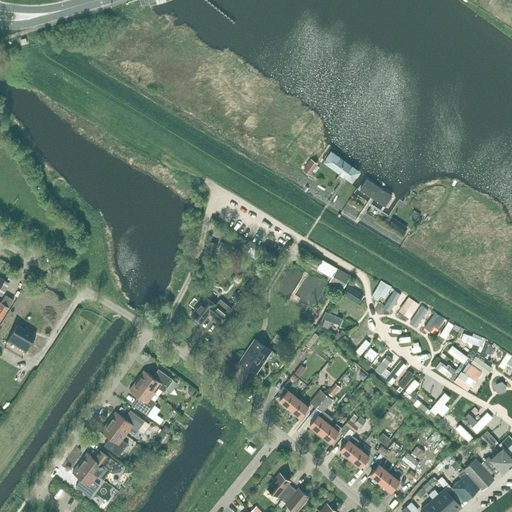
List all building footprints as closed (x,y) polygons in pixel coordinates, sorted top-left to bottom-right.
[(353,183),(362,172),(330,149),(322,161),(331,168),(353,183)] [(310,175),(318,164),(312,159),(303,170),(310,175)] [(367,176),(357,190),(385,209),(388,209),(395,198),(394,194),(367,176)] [(393,219),(389,226),(402,235),(406,228),(393,219)] [(217,243),(209,242),(206,254),(214,256),(217,243)] [(337,268),(337,269),(329,281),(342,289),(350,276),(337,268)] [(239,282),(241,279),(241,277),(238,275),(236,275),(233,278),(234,280),(236,283),(239,282)] [(0,287),(5,280),(0,277),(0,321),(13,300),(5,295),(1,302),(0,301),(0,287)] [(374,304),(385,310),(393,295),(383,289),(374,304)] [(191,315),(202,324),(210,314),(221,323),(228,314),(227,314),(232,309),(221,300),(216,305),(206,297),(191,315)] [(394,318),(402,301),(395,297),(386,315),(394,318)] [(408,325),(411,320),(415,323),(422,313),(410,305),(400,319),(408,325)] [(347,307),(340,313),(352,326),(359,319),(347,307)] [(421,317),(416,331),(426,335),(431,321),(421,317)] [(435,343),(446,328),(436,321),(425,335),(435,343)] [(24,354),(25,354),(35,336),(17,325),(6,343),(24,354)] [(461,344),(465,338),(450,328),(443,339),(455,346),(457,342),(461,344)] [(315,333),(306,344),(310,347),(319,336),(315,333)] [(271,350),(260,343),(255,339),(239,362),(256,373),(271,350)] [(317,357),(324,346),(316,340),(308,352),(317,357)] [(372,360),(368,358),(372,351),(362,344),(353,359),(367,368),(372,360)] [(449,361),(466,372),(470,365),(453,354),(449,361)] [(383,384),(401,367),(390,355),(372,371),(383,384)] [(477,364),(473,371),(490,383),(495,377),(477,364)] [(299,376),(306,368),(301,365),(294,373),(299,376)] [(158,388),(160,390),(164,392),(173,380),(158,369),(153,377),(144,370),(137,380),(154,393),(158,388)] [(387,386),(394,391),(408,374),(401,369),(387,386)] [(302,386),(308,377),(302,373),(296,381),(302,386)] [(402,400),(415,384),(410,379),(397,395),(402,400)] [(151,399),(154,393),(137,380),(129,390),(138,397),(132,404),(147,415),(156,403),(151,399)] [(335,383),(328,393),(332,396),(340,387),(335,383)] [(425,420),(428,416),(414,403),(417,399),(415,398),(421,392),(416,387),(403,400),(425,420)] [(315,407),(326,394),(320,389),(310,402),(315,407)] [(290,409),(298,399),(287,390),(279,400),(290,409)] [(320,434),(328,422),(332,417),(324,411),(333,400),(326,394),(315,407),(321,412),(309,425),(320,434)] [(308,403),(306,405),(298,399),(290,409),(300,417),(310,405),(308,403)] [(501,404),(508,408),(511,402),(504,399),(501,404)] [(443,400),(432,420),(440,424),(451,404),(443,400)] [(108,421),(126,435),(130,429),(135,433),(145,421),(130,410),(124,418),(115,411),(108,421)] [(471,426),(477,432),(493,417),(487,411),(471,426)] [(398,412),(390,419),(398,426),(405,419),(398,412)] [(157,429),(163,417),(155,414),(150,425),(157,429)] [(350,428),(357,420),(352,416),(345,424),(350,428)] [(358,428),(359,429),(366,420),(360,416),(357,420),(350,428),(354,432),(358,428)] [(122,440),(126,435),(108,421),(101,431),(110,438),(104,445),(119,456),(128,444),(122,440)] [(340,431),(342,428),(336,423),(333,426),(328,422),(320,434),(330,442),(340,431)] [(342,428),(340,431),(344,435),(350,428),(345,424),(342,428)] [(473,437),(459,424),(455,428),(468,441),(473,437)] [(382,434),(378,439),(385,444),(389,439),(382,434)] [(355,445),(356,444),(359,440),(352,435),(348,440),(348,439),(340,450),(350,458),(359,448),(355,445)] [(499,445),(503,449),(511,459),(511,443),(507,438),(499,445)] [(420,454),(430,463),(438,454),(435,451),(442,444),(437,439),(425,450),(424,449),(420,454)] [(390,446),(389,445),(386,449),(395,456),(402,448),(394,441),(390,446)] [(454,446),(450,442),(445,447),(449,451),(454,446)] [(359,448),(350,458),(361,467),(369,457),(359,448)] [(484,461),(496,474),(505,465),(507,467),(511,462),(511,459),(503,449),(491,459),(489,456),(484,460),(484,461)] [(87,453),(80,462),(98,476),(101,470),(107,475),(111,469),(115,472),(120,471),(123,467),(116,462),(102,451),(96,459),(87,453)] [(419,462),(407,452),(401,459),(413,469),(419,462)] [(461,467),(451,456),(449,454),(445,458),(448,462),(449,463),(456,471),(461,467)] [(476,459),(463,469),(467,474),(467,473),(479,487),(480,487),(482,489),(494,479),(490,475),(485,469),(476,459)] [(94,481),(98,476),(80,462),(72,472),(81,479),(75,487),(90,497),(99,485),(94,481)] [(379,464),(370,474),(381,483),(389,473),(386,470),(379,464)] [(448,490),(448,491),(459,504),(479,487),(467,473),(467,474),(463,469),(457,475),(461,479),(448,490)] [(411,479),(415,474),(416,473),(411,470),(406,475),(411,479)] [(288,483),(289,481),(280,473),(268,489),(277,496),(282,500),(292,487),(288,483)] [(389,473),(381,483),(391,492),(400,481),(389,473)] [(442,476),(438,480),(445,488),(445,487),(449,484),(442,476)] [(427,492),(437,483),(432,478),(422,487),(427,492)] [(308,496),(299,488),(297,491),(292,487),(282,500),(287,504),(296,511),(308,496)] [(448,491),(448,490),(445,487),(445,488),(433,499),(444,511),(455,511),(461,507),(459,504),(448,491)] [(423,511),(444,511),(433,499),(421,509),(423,511)] [(403,511),(414,511),(417,510),(411,502),(402,510),(403,511)]
